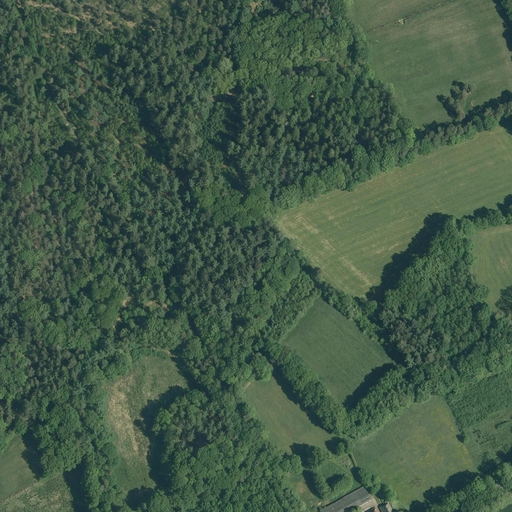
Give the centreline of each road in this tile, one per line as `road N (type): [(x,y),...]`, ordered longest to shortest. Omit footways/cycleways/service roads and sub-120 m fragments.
road 1 (track): [(291,511),(26,49)]
road 2 (track): [(26,49),(88,447)]
